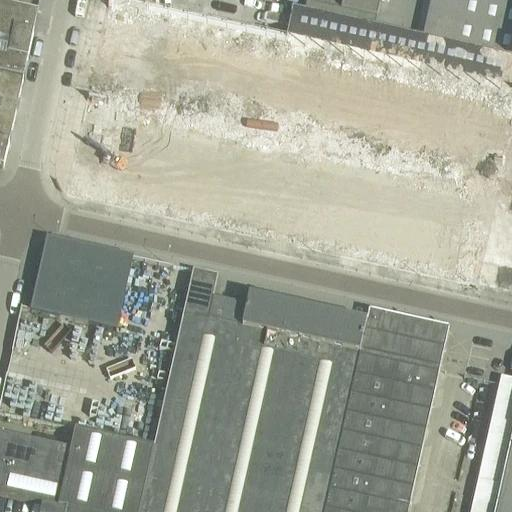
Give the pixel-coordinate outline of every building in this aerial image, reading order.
[(381,0),(307,0),(306,5),(376,21),(381,0)] [(432,0),(423,44),(511,64),(511,9),(471,0),(432,0)] [(0,76),(23,82),(38,15),(0,6),(0,76)] [(0,170),(3,172),(23,82),(0,76),(0,170)] [(511,286),(511,193),(496,284),(511,286)] [(47,242),(31,314),(31,315),(116,334),(133,261),(47,242)] [(324,511),(366,326),(248,300),(241,332),(208,325),(218,280),(193,275),(154,451),(140,511),(324,511)] [(409,508),(438,375),(438,373),(440,374),(441,372),(439,372),(447,333),(368,315),(366,326),(324,511),(409,511),(410,508),(409,508)] [(72,454),(0,438),(0,499),(56,511),(140,511),(154,451),(75,434),(72,454)] [(511,511),(511,439),(495,511),(511,511)]
